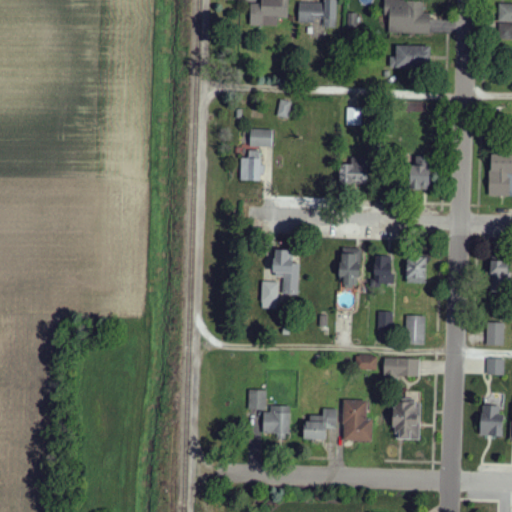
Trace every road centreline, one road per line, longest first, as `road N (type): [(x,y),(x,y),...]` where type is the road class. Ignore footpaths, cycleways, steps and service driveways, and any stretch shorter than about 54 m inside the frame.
road 1 (residential): [(207,0),(190,511)]
road 2 (residential): [(450,511),(466,0)]
road 3 (residential): [(451,481),(231,473)]
road 4 (residential): [(461,223),(262,217)]
